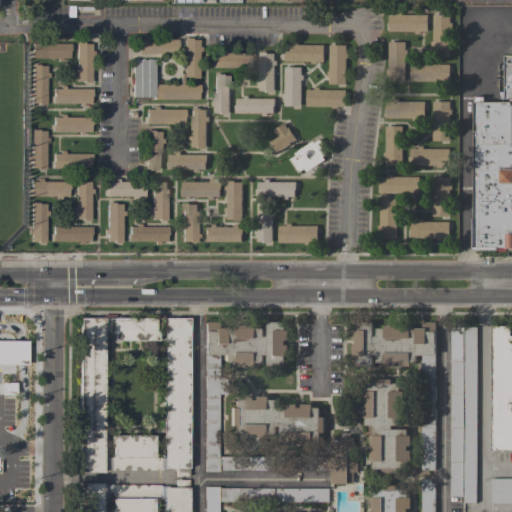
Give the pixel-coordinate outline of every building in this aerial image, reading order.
[(427,31),(419,31),(419,33),(414,33),(414,31),(388,31),(388,14),(396,14),(396,12),(401,12),(401,14),(427,14),(427,31)] [(449,14),(449,22),(452,22),(452,27),(449,27),(449,53),(433,53),(432,45),(430,46),(430,41),(433,41),(433,14),(449,14)] [(178,46),(176,46),(176,54),(169,54),(169,55),(166,55),(166,54),(138,54),(138,46),(139,46),(139,39),(145,39),(145,36),(151,36),(151,39),(178,39),(178,46)] [(191,38),(191,39),(198,39),(198,46),(201,46),(201,51),(198,51),(198,78),(191,78),(191,77),(184,77),(184,38),(191,38)] [(70,51),(68,51),(68,58),(62,58),(62,61),(57,61),(57,58),(33,58),(33,43),(38,43),(38,41),(43,41),(43,43),(70,43),(70,51)] [(404,41),(404,48),(406,48),(406,52),(404,52),(404,81),(388,81),(388,73),(385,73),(385,68),(388,68),(388,41),(404,41)] [(83,42),(83,43),(91,43),(91,51),(94,51),(94,56),(90,56),(90,82),(83,82),(83,81),(76,81),(76,74),(73,74),(73,69),(76,69),(76,42),(83,42)] [(323,61),(315,61),(315,63),(310,63),(310,61),(284,61),(284,44),(292,44),(292,42),(297,42),(297,44),(323,44),(323,61)] [(329,84),(329,80),(326,80),(327,75),(329,75),(329,45),(345,45),(345,52),(347,52),(347,57),(345,57),(345,84),(329,84)] [(253,60),(251,60),(251,68),(213,68),(213,60),(214,60),(214,53),(221,53),(221,50),(226,50),(226,53),(253,53),(253,60)] [(266,51),(266,53),(273,53),(273,60),(276,60),(276,65),(273,65),(273,92),(266,92),(266,90),(259,90),(259,83),(256,83),(256,78),(259,78),(259,51),(266,51)] [(511,99),(509,99),(509,98),(501,98),(501,91),(504,91),(505,55),(511,55),(511,99)] [(154,59),(154,97),(132,97),(132,59),(154,59)] [(449,81),(441,81),(441,83),(436,83),(436,81),(410,81),(410,64),(417,64),(417,62),(420,62),(420,64),(449,64),(449,81)] [(45,73),(48,73),(48,78),(45,78),(45,104),(38,104),(38,103),(31,103),(31,64),(38,64),(38,66),(45,66),(45,73)] [(301,67),(301,74),(303,74),(303,79),(300,79),(300,106),(284,106),(284,98),(281,98),(281,93),(284,93),(284,66),(301,67)] [(228,82),(231,82),(231,87),(228,87),(228,114),(221,114),(221,113),(214,113),(214,105),(211,105),(211,100),(214,100),(214,74),(221,74),(221,75),(228,75),(228,82)] [(160,91),(161,91),(161,84),(169,84),(169,83),(171,83),(171,84),(199,84),(199,92),(198,92),(198,99),(191,99),(191,102),(186,102),(186,99),(160,99),(160,91)] [(60,89),(60,86),(65,86),(65,88),(91,88),(91,96),(90,96),(90,103),(83,103),(83,106),(79,106),(79,103),(52,104),(52,96),(53,96),(53,89),(60,89)] [(314,89),(314,87),(319,87),(319,89),(345,89),(345,106),(337,106),(337,108),(332,108),(332,106),(306,106),(306,89),(314,89)] [(274,106),(273,106),(273,113),(266,113),(266,116),(261,115),(261,113),(234,113),(235,105),(236,105),(236,98),(243,98),(243,95),(247,95),(247,98),(274,98),(274,106)] [(511,250),(508,250),(508,248),(507,248),(507,251),(497,251),(497,250),(473,250),(473,218),(474,218),(474,96),(484,96),(484,101),(509,101),(509,99),(511,99),(511,250)] [(393,101),(393,98),(398,98),(398,101),(424,101),(424,117),(416,117),(416,120),(411,120),(411,118),(385,118),(385,101),(393,101)] [(432,133),(430,133),(430,127),(432,127),(432,101),(449,101),(449,109),(451,109),(451,114),(449,114),(449,140),(432,140),(432,133)] [(184,117),(183,117),(183,124),(146,123),(146,109),(153,109),(153,106),(158,106),(158,109),(184,109),(184,117)] [(198,108),(198,109),(205,109),(205,116),(208,117),(208,121),(206,121),(205,146),(191,146),(191,139),(188,139),(188,135),(191,135),(191,108),(198,108)] [(60,117),(60,114),(65,114),(65,117),(91,117),(91,124),(90,124),(90,132),(83,131),(83,135),(79,135),(79,131),(52,131),(52,124),(53,124),(53,117),(60,117)] [(287,127),(288,127),(296,140),(277,153),(269,141),(277,136),(273,129),(283,123),(287,127)] [(402,126),(402,133),(404,133),(404,138),(401,138),(402,165),(385,165),(385,157),(383,157),(383,152),(385,152),(385,126),(402,126)] [(45,138),(48,138),(48,142),(45,142),(45,169),(38,169),(38,168),(30,168),(30,161),(28,161),(28,156),(31,156),(31,129),(38,129),(38,130),(45,131),(45,138)] [(160,138),(163,138),(163,143),(160,143),(160,170),(153,170),(153,168),(145,168),(145,162),(143,162),(143,157),(146,157),(146,130),(153,130),(153,131),(160,131),(160,138)] [(294,155),(292,152),(310,140),(312,142),(318,139),(327,152),(321,156),(323,159),(304,171),(302,168),(297,172),(288,158),(294,155)] [(418,148),(418,146),(423,146),(423,148),(449,148),(449,165),(441,165),(441,167),(436,167),(436,165),(410,165),(410,148),(418,148)] [(60,153),(60,150),(64,150),(64,153),(91,154),(91,161),(90,161),(90,168),(83,168),(83,171),(78,171),(78,168),(52,168),(52,161),(53,161),(53,153),(60,153)] [(175,154),(175,151),(180,151),(180,154),(206,154),(206,162),(205,162),(205,169),(198,169),(198,172),(193,172),(193,169),(166,169),(166,162),(168,162),(168,154),(175,154)] [(419,193),(412,193),(412,196),(407,196),(408,193),(379,193),(379,176),(387,176),(387,174),(392,174),(392,176),(419,176),(419,193)] [(449,185),(451,185),(451,189),(449,189),(449,216),(432,216),(432,207),(430,207),(430,203),(432,203),(432,177),(449,177),(449,185)] [(106,188),(107,188),(107,181),(114,181),(114,178),(119,178),(119,181),(146,181),(146,189),(144,189),(144,196),(137,196),(137,199),(132,199),(132,196),(106,196),(106,188)] [(209,181),(209,178),(218,178),(218,181),(221,181),(220,189),(219,189),(219,196),(212,196),(212,199),(207,199),(207,196),(189,196),(189,199),(185,199),(185,196),(181,196),(181,189),(182,189),(182,181),(209,181)] [(69,189),(68,189),(68,196),(60,196),(60,199),(56,199),(56,196),(26,196),(26,188),(27,188),(27,181),(38,181),(38,179),(42,179),(42,181),(69,181),(69,189)] [(264,181),(264,179),(269,179),(269,181),(295,181),(295,189),(294,189),(294,196),(256,196),(256,189),(257,189),(257,181),(264,181)] [(83,180),(83,182),(90,182),(90,189),(93,189),(93,193),(90,193),(90,220),(83,220),(83,219),(75,219),(75,212),(72,212),(72,207),(75,207),(75,180),(83,180)] [(166,189),(169,189),(169,193),(166,193),(166,220),(159,220),(159,219),(151,219),(151,212),(148,212),(149,207),(151,207),(152,180),(159,180),(159,181),(166,182),(166,189)] [(241,220),(233,220),(233,219),(227,219),(227,212),(224,212),(224,207),(227,207),(227,190),(224,190),(224,186),(227,186),(227,180),(234,180),(234,182),(242,182),(241,220)] [(396,206),(398,206),(398,212),(396,212),(396,238),(380,238),(379,230),(377,230),(377,225),(379,225),(379,199),(396,199),(396,206)] [(45,211),(48,211),(47,215),(45,215),(45,242),(38,242),(38,241),(30,241),(30,234),(28,234),(28,229),(30,229),(30,202),(38,202),(38,203),(45,203),(45,211)] [(114,202),(114,204),(121,204),(121,211),(124,211),(124,215),(121,215),(121,242),(113,242),(113,241),(106,241),(106,234),(104,234),(104,229),(106,229),(106,202),(114,202)] [(189,203),(189,204),(197,204),(197,211),(199,211),(199,216),(196,216),(196,233),(199,233),(199,237),(196,237),(196,243),(189,242),(189,241),(182,241),(182,203),(189,203)] [(264,203),(264,204),(272,204),(272,211),(274,211),(274,216),(272,216),(272,242),(264,242),(264,241),(257,241),(257,234),(254,234),(254,228),(257,228),(257,203),(264,203)] [(449,238),(441,238),(441,240),(436,240),(436,238),(410,238),(409,221),(418,221),(418,219),(422,219),(422,221),(449,221),(449,238)] [(136,226),(136,223),(140,223),(140,226),(167,227),(167,234),(166,234),(166,241),(159,241),(159,244),(154,244),(154,241),(128,241),(128,233),(129,233),(129,226),(136,226)] [(318,242),(310,242),(310,244),(305,244),(305,242),(278,242),(278,226),(286,225),(286,223),(291,223),(291,225),(317,225),(318,242)] [(59,226),(59,224),(64,224),(64,226),(91,226),(91,234),(89,234),(89,241),(83,241),(83,244),(78,244),(78,241),(51,241),(51,234),(53,234),(53,226),(59,226)] [(211,226),(211,224),(216,224),(216,226),(233,226),(233,224),(237,224),(237,227),(242,227),(242,234),(241,234),(241,241),(202,241),(203,234),(204,234),(204,226),(211,226)] [(109,318),(109,331),(103,331),(103,457),(113,457),(113,444),(110,444),(110,435),(154,435),(154,457),(162,457),(162,454),(164,454),(164,318),(189,318),(188,476),(175,476),(175,469),(103,469),(103,472),(78,472),(79,317),(109,318)] [(154,318),(154,331),(157,331),(157,340),(113,340),(113,318),(154,318)] [(218,321),(218,328),(230,328),(230,325),(240,325),(240,328),(244,328),(244,324),(256,324),(256,328),(263,328),(263,336),(267,336),(267,322),(284,322),(284,329),(288,329),(288,340),(284,340),(284,344),(288,344),(288,356),(284,356),(284,364),(276,364),(276,367),(267,367),(267,355),(263,355),(263,362),(255,362),(255,366),(244,366),(244,362),(240,362),(240,366),(230,366),(230,362),(223,362),(223,354),(218,354),(218,377),(226,377),(226,394),(218,394),(218,456),(327,456),(327,470),(218,470),(218,471),(204,471),(204,321),(218,321)] [(372,336),(376,336),(376,328),(384,328),(384,325),(395,325),(395,328),(399,328),(399,325),(409,325),(409,328),(421,328),(422,322),(436,322),(435,469),(421,469),(422,355),(416,355),(416,362),(409,362),(409,366),(399,366),(399,362),(395,362),(395,366),(384,366),(384,362),(376,362),(376,354),(372,354),(372,367),(355,367),(355,356),(352,355),(352,344),(355,344),(355,340),(352,340),(352,330),(355,330),(355,321),(372,322),(372,336)] [(511,325),(511,450),(492,450),(493,325),(511,325)] [(451,326),(477,326),(476,502),(463,502),(463,496),(450,496),(451,326)] [(399,390),(402,390),(402,402),(399,402),(399,406),(403,406),(403,417),(399,417),(399,425),(391,425),(391,429),(407,429),(407,435),(410,435),(410,446),(407,445),(407,450),(410,450),(410,461),(407,461),(407,469),(398,469),(398,473),(382,473),(382,469),(372,469),(372,461),(369,461),(369,450),(372,450),(372,445),(369,445),(369,435),(372,435),(372,425),(365,425),(365,417),(361,417),(361,406),(364,406),(365,401),(361,401),(361,391),(364,391),(364,383),(373,383),(373,378),(391,378),(390,383),(399,383),(399,390)] [(242,399),(242,396),(253,396),(253,399),(257,399),(257,396),(268,396),(268,399),(276,399),(276,407),(286,407),(286,404),(296,404),(296,407),(301,407),(301,404),(312,404),(312,407),(319,407),(319,417),(324,417),(323,432),(319,432),(319,442),(312,442),(312,445),(301,445),(301,441),(296,441),(296,445),(286,445),(286,441),(280,441),(280,426),(276,426),(276,434),(268,434),(268,437),(257,437),(257,434),(253,434),(253,437),(242,437),(242,434),(234,433),(234,426),(230,426),(230,407),(234,407),(234,399),(242,399)] [(353,450),(357,450),(357,472),(353,472),(353,483),(331,484),(330,437),(332,437),(332,427),(347,427),(347,437),(353,437),(353,450)] [(511,478),(511,502),(491,502),(491,478),(511,478)] [(435,511),(421,511),(421,479),(431,479),(431,482),(435,482),(435,511)] [(103,483),(103,484),(160,484),(160,486),(175,486),(175,480),(188,480),(188,511),(163,511),(163,498),(153,498),(153,511),(113,511),(113,498),(102,498),(102,511),(78,511),(79,483),(103,483)] [(407,497),(410,497),(410,508),(407,508),(407,511),(373,511),(373,508),(369,508),(369,497),(373,497),(373,489),(382,489),(382,485),(397,485),(397,489),(407,489),(407,497)] [(329,501),(218,501),(218,511),(204,511),(204,486),(218,486),(218,488),(329,488),(329,501)]
